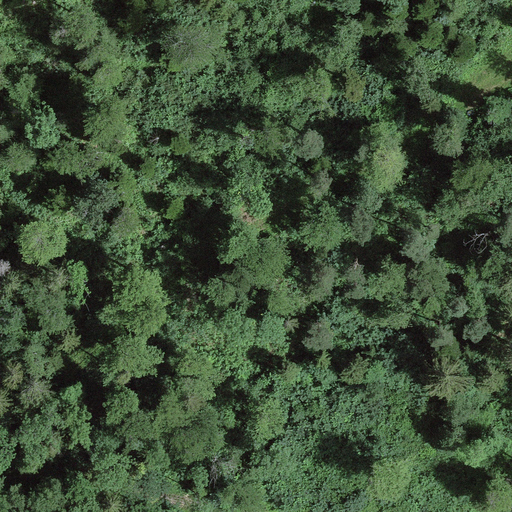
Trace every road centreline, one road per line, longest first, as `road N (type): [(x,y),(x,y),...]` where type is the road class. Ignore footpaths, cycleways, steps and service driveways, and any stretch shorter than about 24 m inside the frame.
road 1 (track): [(0,418),(201,252),(434,128),(475,96),(511,83)]
road 2 (track): [(214,511),(0,478)]
